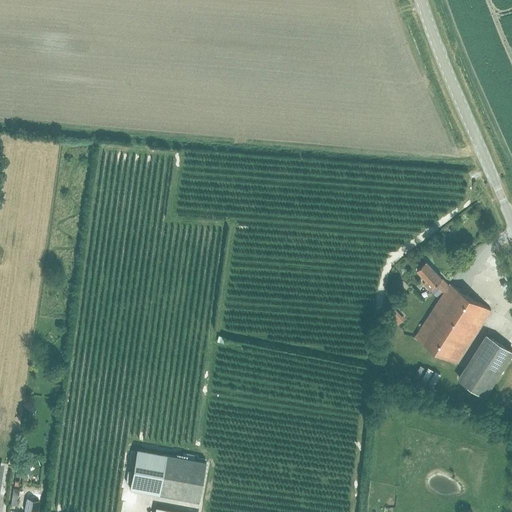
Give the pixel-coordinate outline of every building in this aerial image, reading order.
[(457,364),(492,310),(450,283),(449,285),(443,279),(444,279),(427,261),(418,270),(427,280),(424,282),(431,290),(437,285),(444,293),(416,337),(457,364)] [(396,308),(389,314),(393,319),(400,312),(396,308)] [(511,356),(511,351),(508,348),(487,335),(459,378),(487,396),(511,356)] [(199,501),(207,462),(137,449),(130,488),(199,501)] [(13,488),(11,505),(17,506),(19,489),(13,488)] [(38,511),(41,494),(27,492),(25,511),(38,511)] [(154,501),(152,511),(198,511),(199,508),(154,501)]
